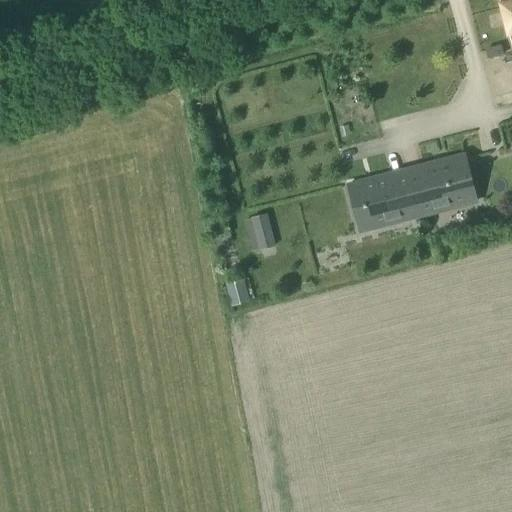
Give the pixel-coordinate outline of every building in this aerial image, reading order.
[(511,0),(498,0),(510,44),(511,43),(511,0)] [(496,37),(488,39),(495,67),(503,64),(496,37)] [(375,46),(308,63),(318,101),(332,97),(343,142),(396,128),(375,46)] [(228,77),(246,68),(240,56),(222,64),(228,77)] [(294,66),(303,105),(316,102),(306,63),(294,66)] [(237,77),(212,82),(214,91),(239,86),(237,77)] [(424,175),(408,179),(418,218),(436,213),(433,204),(447,201),(448,207),(475,200),(464,156),(422,167),(424,175)] [(328,167),(299,176),(302,186),(331,177),(328,167)] [(418,218),(408,179),(391,184),(389,175),(347,186),(359,230),(385,223),(384,217),(397,213),(399,222),(418,218)] [(265,216),(252,220),(255,232),(260,250),(273,247),(268,230),(265,216)] [(241,283),(226,287),(231,307),(246,303),(241,283)]
